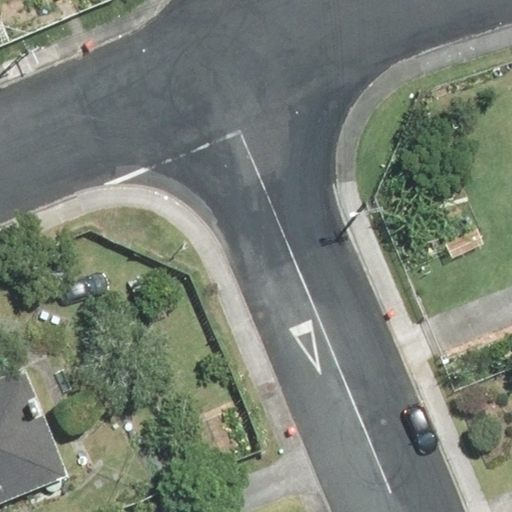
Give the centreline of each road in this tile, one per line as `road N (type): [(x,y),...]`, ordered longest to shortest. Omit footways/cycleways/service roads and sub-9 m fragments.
road 1 (residential): [(215,59),(399,511)]
road 2 (residential): [(0,151),(215,59)]
